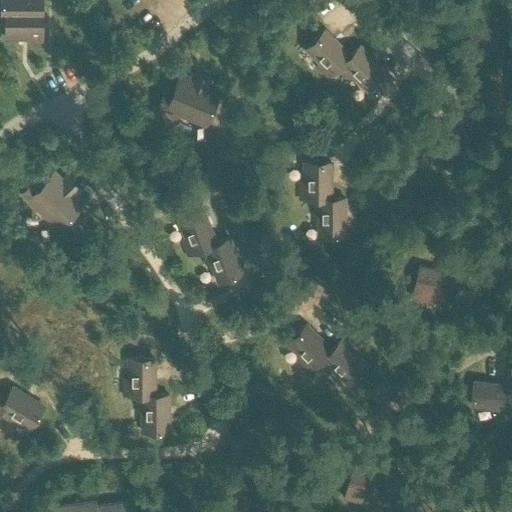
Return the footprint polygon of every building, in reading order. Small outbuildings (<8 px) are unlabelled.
[(0,0),(1,12),(5,12),(40,12),(40,0),(0,0)] [(5,31),(5,39),(22,39),(25,39),(27,39),(28,43),(41,43),(40,12),(5,12),(5,31)] [(469,25),(476,49),(511,38),(511,28),(508,14),(469,25)] [(324,28),(305,48),(320,62),(316,66),(328,78),(336,69),(351,54),(341,44),(338,42),(324,28)] [(351,54),(336,69),(348,80),(352,76),(367,91),(386,71),(373,58),(370,56),(359,45),(351,54)] [(162,89),(157,101),(181,111),(204,120),(218,86),(179,70),(170,92),(162,89)] [(426,145),(438,168),(474,149),(462,127),(426,145)] [(299,198),(312,198),(329,197),(329,161),(305,161),(305,184),(300,184),(299,198)] [(30,182),(21,191),(39,209),(57,227),(83,201),(53,171),(36,188),(30,182)] [(329,197),(312,198),(312,213),(318,213),(318,234),(342,234),(342,197),(329,197)] [(205,208),(179,218),(187,237),(182,239),(187,254),(199,250),(218,242),(212,228),(211,225),(205,208)] [(218,242),(199,250),(205,265),(210,263),(217,282),(243,272),(230,238),(218,242)] [(411,298),(448,307),(454,272),(418,265),(411,298)] [(320,364),(331,351),(304,324),(287,341),(302,357),(297,361),(310,374),(320,364)] [(331,351),(320,364),(330,374),(336,368),(349,381),(364,366),(341,342),(331,351)] [(135,395),(154,395),(153,359),(128,360),(129,380),(123,380),(123,395),(135,395)] [(471,405),(511,409),(511,383),(474,380),(471,405)] [(4,397),(0,406),(0,415),(8,421),(12,416),(29,427),(42,407),(11,386),(4,397)] [(154,395),(135,395),(135,411),(142,411),(142,431),(170,430),(169,394),(154,395)] [(343,496),(378,506),(387,474),(352,464),(343,496)] [(223,492),(226,511),(243,511),(272,507),(268,484),(223,492)] [(95,505),(95,511),(135,511),(134,499),(95,505)] [(95,511),(95,505),(94,500),(54,505),(54,511),(95,511)]
